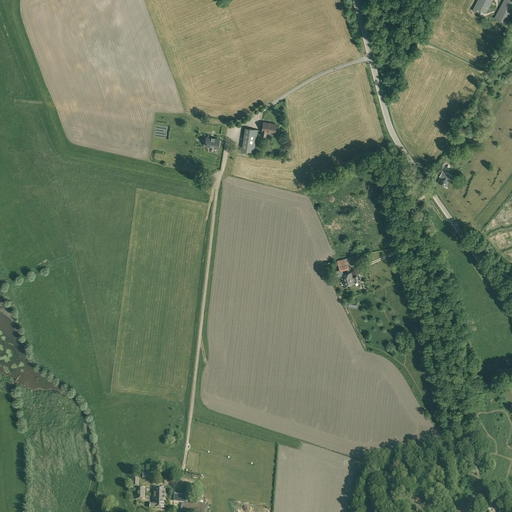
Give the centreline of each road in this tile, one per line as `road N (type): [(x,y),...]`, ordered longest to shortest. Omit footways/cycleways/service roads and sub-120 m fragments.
road 1 (track): [(167,511),(186,453),(228,138),(268,105)]
road 2 (unclassified): [(511,308),(394,137),(370,56)]
road 3 (track): [(423,252),(473,434),(476,476),(499,493)]
